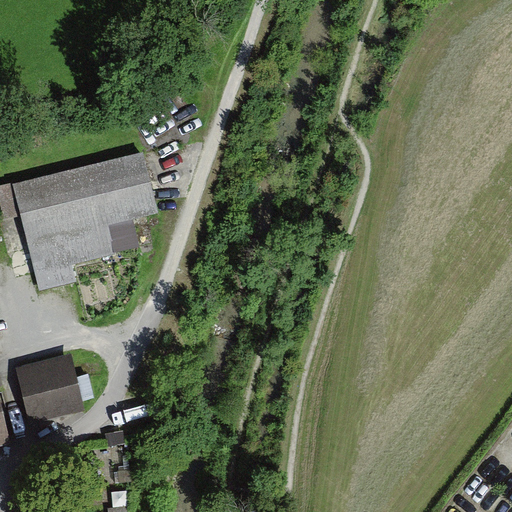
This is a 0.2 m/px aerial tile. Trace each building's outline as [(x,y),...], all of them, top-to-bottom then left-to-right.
[(160,214),(144,150),(0,186),(0,201),(4,219),(21,215),(41,292),(80,283),(76,265),(139,249),(132,221),(160,214)] [(86,410),(72,354),(17,368),(31,424),(86,410)] [(0,445),(13,442),(0,393),(0,445)] [(12,402),(15,425),(27,424),(24,400),(12,402)] [(124,431),(106,435),(109,448),(126,444),(124,431)]
